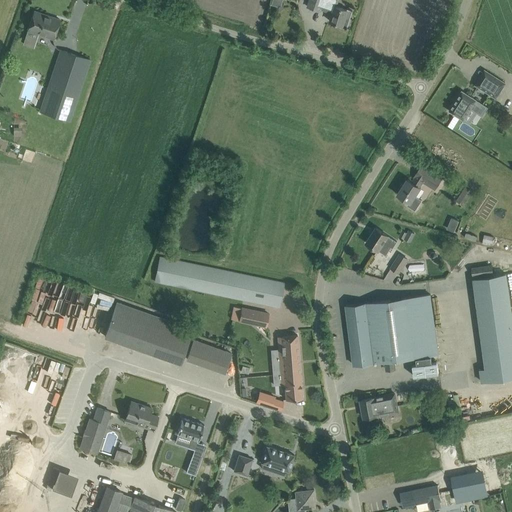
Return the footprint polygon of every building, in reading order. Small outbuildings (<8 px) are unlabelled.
[(309,0),(307,6),(321,11),(321,10),(332,13),(330,21),(337,24),(337,26),(346,29),(346,28),(349,19),(348,18),(351,10),(346,9),(336,6),(338,0),(309,0)] [(28,30),(54,39),(60,19),(34,11),(28,30)] [(40,111),(70,121),(90,60),(60,50),(40,111)] [(475,85),(496,98),(505,83),(484,70),(475,85)] [(470,109),(482,116),(487,107),(476,100),(462,91),(449,111),(463,120),(470,109)] [(450,121),(447,126),(453,129),(456,124),(450,121)] [(398,194),(409,201),(407,205),(415,210),(421,200),(414,195),(420,187),(419,187),(422,181),(434,189),(442,178),(422,165),(415,176),(416,177),(412,182),(407,179),(398,194)] [(456,201),(463,205),(471,191),(465,187),(456,201)] [(451,218),(446,229),(454,232),(459,221),(451,218)] [(388,235),(376,228),(366,243),(378,250),(385,255),(390,247),(392,248),(397,241),(388,235)] [(399,236),(405,239),(410,242),(414,233),(409,231),(408,233),(402,230),(399,236)] [(465,233),(464,237),(475,241),(477,237),(465,233)] [(493,238),(483,236),(481,243),(491,245),(493,238)] [(390,266),(399,272),(408,258),(399,252),(390,266)] [(284,283),(160,257),(155,281),(279,307),(284,283)] [(492,264),(471,267),(472,276),(493,274),(492,264)] [(511,378),(511,316),(506,274),(473,278),(486,368),(480,369),(482,382),(511,378)] [(100,292),(98,297),(114,301),(115,296),(100,292)] [(438,354),(429,294),(346,305),(353,365),(381,361),(381,362),(385,365),(386,365),(386,370),(395,369),(394,360),(438,354)] [(180,363),(192,329),(117,302),(105,336),(180,363)] [(270,312),(242,307),(239,321),(266,327),(270,312)] [(279,348),(271,349),(272,362),(291,360),(291,359),(299,358),(297,335),(278,336),(279,348)] [(194,340),(187,359),(224,372),(231,353),(194,340)] [(18,361),(24,364),(29,353),(23,350),(18,361)] [(431,356),(416,358),(417,364),(412,364),(414,376),(438,373),(437,361),(432,362),(431,356)] [(272,362),(271,362),(272,370),(273,383),(274,383),(274,385),(282,384),(282,385),(285,385),(286,399),(302,398),(299,358),(291,359),(291,360),(272,362)] [(254,395),(252,399),(257,401),(256,402),(272,407),(275,397),(260,392),(258,396),(254,395)] [(373,398),(373,397),(360,400),(364,418),(386,413),(386,414),(398,411),(394,393),(373,398)] [(152,408),(131,401),(125,420),(154,430),(158,417),(150,414),(152,408)] [(106,424),(110,412),(97,407),(93,419),(89,418),(86,430),(85,429),(84,430),(83,435),(84,435),(80,448),(95,453),(104,424),(106,424)] [(438,419),(439,426),(452,423),(451,416),(438,419)] [(204,425),(182,418),(177,433),(191,437),(188,447),(194,450),(195,450),(198,440),(199,440),(204,425)] [(262,463),(287,471),(289,471),(289,470),(289,469),(291,469),(293,462),(292,461),(294,456),(294,455),(293,454),(283,451),(284,451),(277,449),(268,446),(267,446),(266,447),(262,461),(261,461),(261,462),(262,463)] [(117,450),(114,459),(129,464),(132,455),(117,450)] [(193,453),(186,472),(195,475),(202,456),(193,453)] [(252,459),(239,454),(234,471),(247,475),(252,459)] [(53,467),(47,486),(52,488),(59,469),(53,467)] [(484,484),(480,471),(472,474),(471,470),(449,477),(456,502),(479,495),(476,486),(484,484)] [(440,505),(439,499),(440,499),(438,485),(412,490),(414,504),(419,503),(429,501),(430,507),(440,505)] [(121,494),(122,492),(107,486),(97,511),(176,511),(173,511),(173,510),(135,497),(134,498),(121,494)] [(316,507),(314,489),(296,491),(298,509),(316,507)] [(211,511),(227,511),(230,509),(220,501),(211,511)]
